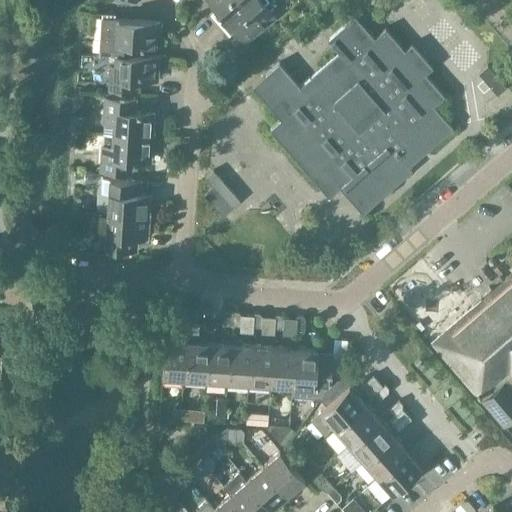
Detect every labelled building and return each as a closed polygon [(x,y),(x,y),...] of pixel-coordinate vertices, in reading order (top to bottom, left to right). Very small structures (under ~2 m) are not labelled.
[(209,14),(218,24),(245,0),(208,0),(215,8),(209,14)] [(245,0),(218,24),(227,35),(233,30),(245,43),(275,17),(264,3),(267,0),(245,0)] [(301,89),(278,63),(252,86),(280,119),(269,129),(328,197),(339,187),(362,213),(411,170),(402,158),(418,144),(425,152),(452,128),(432,106),(444,96),(424,74),(431,67),(411,44),(404,50),(385,28),(374,37),(355,16),(328,39),(339,52),(309,78),(311,80),(301,89)] [(98,54),(116,55),(116,54),(140,56),(140,55),(140,44),(154,45),(155,34),(159,34),(160,22),(101,18),(98,54)] [(116,54),(116,55),(115,68),(110,67),(109,89),(133,91),(134,79),(156,80),(157,67),(153,67),(154,56),(140,55),(140,56),(116,54)] [(505,87),(487,66),(479,73),(497,94),(505,87)] [(106,98),(104,122),(105,122),(104,133),(113,134),(153,137),(154,122),(152,122),(153,113),(140,112),(140,110),(132,109),(133,99),(106,98)] [(153,137),(113,134),(112,146),(102,145),(101,169),(128,171),(129,161),(137,161),(137,160),(150,160),(150,151),(152,151),(153,137)] [(212,170),(205,176),(214,186),(226,200),(231,206),(238,199),(212,170)] [(106,212),(106,214),(148,216),(149,194),(134,193),(135,180),(102,178),(101,192),(109,193),(107,212),(106,212)] [(206,193),(204,195),(221,214),(223,216),(224,215),(232,208),(233,207),(231,206),(226,200),(214,186),(213,187),(206,193)] [(148,216),(106,214),(106,216),(107,216),(106,235),(99,234),(98,249),(131,251),(132,238),(147,239),(148,216)] [(494,256),(493,256),(492,257),(491,257),(490,258),(489,259),(489,260),(489,261),(489,262),(489,263),(490,264),(491,265),(492,265),(493,265),(494,265),(495,265),(496,265),(496,264),(497,264),(497,263),(498,262),(498,261),(498,260),(497,259),(497,258),(496,258),(496,257),(495,257),(494,256)] [(511,270),(500,281),(432,343),(447,360),(503,425),(511,417),(511,270)] [(180,321),(188,322),(190,308),(185,307),(181,310),(180,321)] [(190,308),(188,322),(196,323),(197,312),(194,308),(190,308)] [(223,324),(232,325),(233,311),(227,311),(224,314),(223,324)] [(233,311),(232,325),(239,326),(240,314),(238,311),(233,311)] [(254,312),(253,327),(261,327),(261,316),(259,313),(254,312)] [(275,314),(275,328),(282,329),(283,318),(280,315),(275,314)] [(297,316),(296,330),(304,330),(304,319),(302,316),(297,316)] [(187,340),(184,378),(206,379),(208,341),(199,341),(199,334),(198,333),(199,325),(196,323),(188,322),(187,340)] [(161,376),(184,378),(187,340),(165,338),(161,376)] [(206,379),(227,381),(230,343),(208,341),(206,379)] [(227,381),(249,382),(251,344),(230,343),(227,381)] [(249,382),(270,384),(273,346),(251,344),(249,382)] [(270,384),(292,386),(294,347),(273,346),(270,384)] [(294,347),(292,386),(291,396),(320,398),(333,380),(335,353),(317,351),(317,349),(294,347)] [(326,405),(310,418),(325,435),(334,428),(364,402),(357,395),(360,393),(336,375),(333,380),(320,398),(326,405)] [(384,384),(374,393),(379,399),(387,392),(388,388),(384,384)] [(207,408),(206,420),(222,421),(225,421),(226,399),(226,396),(217,396),(216,404),(212,404),(207,408)] [(399,400),(388,409),(393,415),(402,408),(402,404),(399,400)] [(334,428),(349,444),(378,419),(364,402),(334,428)] [(173,409),(172,418),(181,419),(181,413),(182,410),(173,409)] [(247,412),(246,423),(263,424),(268,424),(268,422),(269,414),(247,412)] [(349,444),(363,461),(392,435),(378,419),(349,444)] [(268,424),(268,427),(280,442),(289,429),(289,423),(268,422),(268,424)] [(229,442),(235,443),(235,428),(227,428),(227,439),(229,442)] [(235,428),(235,443),(243,443),(243,431),(240,428),(235,428)] [(289,429),(280,442),(285,448),(295,433),(289,429)] [(363,461),(378,477),(407,452),(392,435),(363,461)] [(279,450),(262,465),(287,494),(304,479),(279,450)] [(407,452),(378,477),(392,493),(421,468),(407,452)] [(207,455),(201,460),(210,471),(214,467),(214,463),(207,455)] [(309,457),(299,465),(310,477),(318,470),(320,469),(309,457)] [(210,471),(201,460),(194,465),(202,473),(206,474),(210,471)] [(262,465),(245,479),(271,508),(287,494),(262,465)] [(318,470),(310,477),(320,488),(323,490),(327,492),(333,487),(318,470)] [(240,473),(224,487),(229,493),(245,511),(265,511),(271,508),(245,479),(240,473)] [(327,492),(336,503),(340,499),(340,495),(333,487),(327,492)] [(245,511),(229,493),(213,508),(216,511),(245,511)] [(160,496),(151,504),(156,509),(164,501),(160,496)] [(365,511),(353,498),(341,508),(344,511),(365,511)] [(464,500),(460,504),(466,511),(470,511),(475,509),(467,501),(464,500)]
